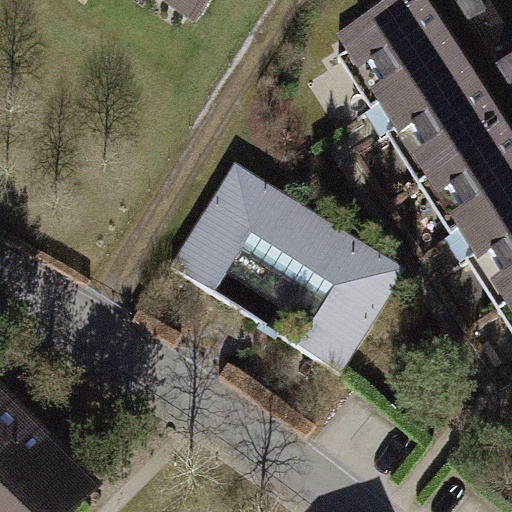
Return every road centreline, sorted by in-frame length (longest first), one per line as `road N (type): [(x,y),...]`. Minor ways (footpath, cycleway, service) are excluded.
road 1 (residential): [(354,511),(209,401),(0,273)]
road 2 (track): [(293,0),(95,326)]
